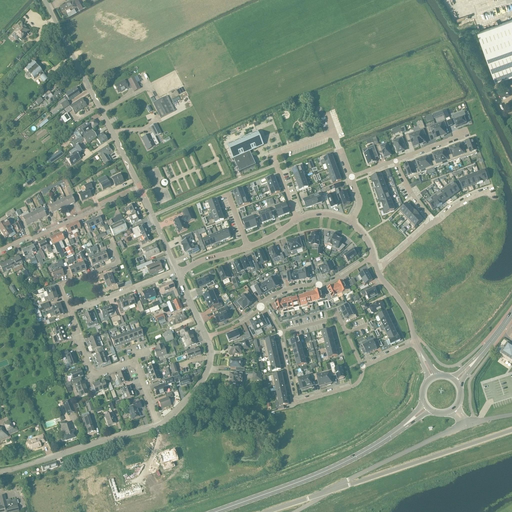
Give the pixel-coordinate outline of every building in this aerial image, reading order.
[(70,0),(59,6),(63,13),(80,4),(77,0),(70,0)] [(511,19),(478,32),(495,81),(511,74),(511,19)] [(22,24),(13,33),(19,38),(18,39),(21,41),(24,38),(23,38),(29,31),(22,24)] [(28,67),(24,70),(27,73),(26,74),(26,75),(26,76),(26,77),(27,77),(27,78),(28,78),(29,78),(30,78),(30,77),(31,76),(34,80),(39,75),(41,78),(39,79),(44,83),(48,79),(44,75),(33,62),(30,65),(29,65),(28,65),(28,66),(27,66),(28,66),(28,67)] [(124,81),(114,86),(118,93),(121,91),(121,92),(128,89),(131,87),(134,93),(140,89),(136,83),(139,81),(136,77),(134,78),(128,81),(128,82),(125,84),(124,81)] [(65,95),(69,101),(79,94),(75,88),(65,95)] [(501,99),(511,94),(509,88),(508,89),(508,88),(498,91),(501,99)] [(44,99),(49,105),(62,94),(58,90),(53,95),(51,93),(44,99)] [(498,101),(493,90),(489,92),(493,103),(498,101)] [(152,104),(156,112),(171,104),(167,96),(152,104)] [(40,98),(35,102),(38,106),(43,102),(40,98)] [(82,99),(69,107),(74,114),(87,106),(82,99)] [(69,106),(66,101),(60,105),(63,110),(69,106)] [(171,104),(156,112),(160,119),(175,112),(171,104)] [(466,117),(464,112),(453,117),(455,121),(454,122),(456,128),(466,124),(464,118),(466,117)] [(65,124),(70,120),(67,114),(61,118),(65,124)] [(88,124),(92,130),(98,126),(94,121),(88,124)] [(447,127),(444,121),(435,125),(440,137),(441,137),(441,138),(444,137),(444,136),(446,135),(444,129),(447,127)] [(76,130),(76,131),(73,133),(78,139),(70,144),(73,148),(84,141),(81,137),(91,130),(92,130),(87,123),(76,130)] [(152,134),(149,135),(142,139),(147,151),(155,147),(153,142),(158,140),(156,137),(161,134),(158,128),(161,127),(159,123),(149,128),(152,134)] [(420,130),(414,133),(419,145),(420,145),(420,146),(423,145),(423,144),(425,143),(422,137),(426,135),(423,129),(425,129),(423,124),(418,126),(420,130)] [(440,137),(435,125),(426,128),(429,134),(432,133),(434,140),(437,139),(437,140),(440,138),(440,137)] [(403,126),(392,131),(393,134),(401,131),(402,133),(406,132),(403,126)] [(91,130),(81,137),(84,141),(86,145),(96,138),(91,130)] [(240,173),(256,166),(250,152),(263,146),(257,132),(244,138),(243,137),(240,138),(241,139),(227,145),(233,159),(240,173)] [(419,145),(414,133),(405,136),(407,142),(411,141),(413,148),(415,147),(416,148),(419,146),(418,146),(419,145)] [(101,145),(103,144),(107,140),(103,134),(99,137),(100,138),(96,140),(98,143),(96,145),(98,147),(100,145),(101,145)] [(405,143),(402,137),(393,141),(395,146),(395,147),(396,150),(396,149),(398,154),(399,153),(399,154),(402,153),(402,152),(404,151),(401,145),(405,143)] [(469,150),(466,151),(468,157),(477,154),(475,148),(474,145),(472,141),(466,143),(469,150)] [(382,152),(385,159),(387,158),(390,157),(391,156),(386,143),(376,147),(379,153),(382,152)] [(71,155),(66,159),(71,166),(80,159),(77,155),(78,154),(79,154),(83,151),(84,150),(80,145),(79,146),(77,147),(75,149),(69,153),(71,155)] [(97,152),(104,163),(104,164),(110,160),(107,156),(112,153),(107,145),(97,152)] [(461,145),(455,147),(460,159),(465,157),(465,158),(468,157),(466,151),(463,152),(461,145)] [(369,152),(364,154),(368,166),(376,163),(374,157),(377,156),(377,158),(378,157),(374,146),(368,149),(369,152)] [(452,155),(449,156),(451,162),(460,159),(455,147),(450,149),(452,155)] [(48,159),(51,164),(61,157),(58,152),(48,159)] [(444,152),(438,154),(443,165),(451,162),(449,156),(446,157),(444,152)] [(435,161),(432,162),(434,169),(443,165),(438,154),(433,156),(435,161)] [(326,156),(321,158),(322,161),(321,161),(322,165),(323,166),(326,165),(334,162),(332,157),(330,158),(327,158),(326,156)] [(427,158),(422,160),(426,172),(428,175),(435,172),(434,169),(432,162),(429,163),(427,158)] [(419,169),(416,170),(418,176),(421,175),(421,174),(426,172),(422,160),(416,162),(419,169)] [(295,170),(293,171),(294,176),(295,176),(303,173),(305,173),(302,164),(294,167),(296,170),(295,170)] [(410,164),(405,166),(406,170),(406,171),(407,174),(410,179),(415,177),(416,180),(419,179),(418,176),(416,170),(413,171),(410,164)] [(484,171),(479,173),(482,182),(483,182),(488,180),(484,171)] [(479,173),(474,175),(477,184),(477,185),(483,183),(483,182),(482,182),(479,173)] [(123,183),(119,175),(111,179),(115,187),(123,183)] [(383,180),(381,175),(372,178),(374,183),(383,180)] [(474,175),(469,177),(472,186),(477,184),(474,175)] [(97,180),(100,184),(103,191),(111,187),(108,180),(105,176),(97,180)] [(271,176),(260,181),(262,185),(267,183),(268,186),(277,183),(275,178),(272,179),(271,177),(271,176)] [(339,176),(331,179),(333,184),(341,181),(341,180),(340,178),(339,176)] [(469,177),(464,179),(467,188),(472,186),(469,177)] [(27,186),(35,181),(33,178),(25,183),(27,186)] [(383,180),(374,183),(373,183),(375,189),(376,188),(386,184),(384,179),(383,180)] [(414,183),(410,185),(411,187),(421,183),(419,179),(413,181),(414,183)] [(464,179),(459,181),(462,190),(467,188),(464,179)] [(452,182),(448,185),(455,195),(459,192),(452,182)] [(82,202),(92,197),(89,191),(93,189),(90,183),(84,186),(85,190),(78,194),(82,202)] [(268,186),(267,186),(267,187),(269,191),(278,188),(278,187),(277,185),(277,183),(268,186)] [(298,186),(299,188),(299,190),(300,191),(308,188),(306,183),(298,186)] [(388,190),(386,184),(376,188),(378,193),(387,190),(388,190)] [(448,185),(443,188),(450,198),(455,195),(448,185)] [(278,188),(269,191),(271,196),(280,193),(279,190),(278,188)] [(443,188),(439,191),(446,201),(450,198),(443,188)] [(237,192),(234,193),(236,198),(246,194),(244,189),(237,192)] [(380,198),(388,195),(387,190),(378,193),(380,198)] [(439,191),(435,195),(441,204),(442,204),(446,201),(439,191)] [(319,195),(314,197),(317,205),(319,204),(322,203),(320,199),(323,198),(321,192),(318,193),(319,195)] [(336,192),(327,195),(329,201),(328,201),(329,205),(330,204),(331,208),(337,206),(335,200),(338,199),(339,202),(336,192)] [(346,193),(339,195),(340,199),(341,199),(344,206),(350,204),(349,200),(350,200),(348,196),(347,196),(346,193)] [(246,194),(236,198),(237,200),(237,202),(238,203),(248,199),(246,194)] [(390,194),(388,195),(380,198),(381,203),(392,199),(390,194)] [(435,195),(430,198),(437,207),(437,208),(442,205),(442,204),(441,204),(435,195)] [(71,197),(66,199),(69,206),(74,203),(71,197)] [(314,197),(309,199),(312,207),(314,206),(316,206),(317,205),(314,197)] [(430,198),(426,201),(432,211),(437,208),(437,207),(430,198)] [(66,199),(60,202),(63,209),(69,206),(66,199)] [(248,199),(238,203),(238,205),(239,208),(250,204),(248,199)] [(309,199),(303,201),(305,206),(306,209),(312,207),(309,199)] [(394,205),(392,199),(381,203),(383,209),(383,208),(392,205),(394,205)] [(50,203),(51,206),(49,207),(52,214),(58,211),(54,204),(53,201),(50,203)] [(208,204),(210,209),(219,206),(217,203),(217,201),(214,202),(208,204)] [(268,208),(263,210),(268,222),(273,220),(272,216),(271,214),(270,213),(273,212),(271,206),(269,201),(266,202),(268,207),(268,208)] [(60,202),(54,204),(58,211),(63,209),(60,202)] [(480,211),(478,211),(479,215),(485,213),(484,210),(492,208),(490,202),(479,204),(480,211)] [(284,216),(280,204),(274,206),(274,205),(271,206),(273,212),(276,211),(276,212),(277,214),(279,218),(284,216)] [(281,206),(280,206),(284,216),(289,214),(288,210),(287,208),(287,206),(286,204),(281,206)] [(411,209),(407,204),(399,212),(403,216),(411,209)] [(134,205),(128,207),(124,209),(126,212),(130,210),(132,215),(137,213),(134,205)] [(392,205),(383,208),(383,209),(385,214),(394,210),(392,205)] [(36,211),(40,220),(46,217),(42,208),(39,210),(38,208),(35,209),(36,211)] [(15,213),(13,209),(5,215),(7,218),(15,213)] [(181,218),(173,221),(178,233),(186,230),(183,222),(186,220),(187,221),(188,223),(194,220),(194,219),(193,217),(189,209),(183,212),(185,217),(182,218),(181,218)] [(407,220),(414,212),(411,209),(403,216),(407,220)] [(263,210),(255,213),(257,219),(260,218),(261,220),(262,224),(268,222),(263,210)] [(36,211),(30,214),(33,222),(40,220),(36,211)] [(419,216),(415,212),(414,212),(407,220),(410,224),(418,216),(418,217),(419,216)] [(459,212),(455,216),(461,223),(465,220),(466,222),(469,219),(465,215),(463,217),(459,212)] [(130,222),(132,225),(136,223),(141,220),(137,213),(132,215),(128,217),(130,222)] [(252,215),(247,217),(252,229),(257,227),(256,223),(255,221),(254,220),(257,219),(255,213),(252,214),(252,215)] [(33,222),(30,214),(23,217),(26,226),(33,222)] [(222,215),(214,218),(214,219),(215,223),(224,220),(223,217),(222,216),(222,215)] [(414,228),(422,220),(418,217),(418,216),(410,224),(414,228)] [(455,216),(451,219),(457,227),(461,223),(455,216)] [(100,228),(104,226),(102,223),(99,217),(92,221),(95,226),(99,224),(100,228)] [(252,229),(247,217),(242,219),(243,221),(246,231),(252,229)] [(447,223),(453,230),(457,227),(451,219),(447,223)] [(479,225),(479,229),(485,229),(485,226),(493,226),(493,219),(481,219),(481,225),(479,225)] [(3,223),(0,224),(0,231),(1,233),(8,228),(10,227),(6,221),(3,223)] [(85,224),(88,230),(89,233),(93,231),(91,228),(95,226),(92,221),(85,224)] [(114,237),(127,230),(123,221),(109,227),(114,237)] [(78,223),(72,225),(76,234),(78,233),(77,230),(80,228),(78,223)] [(447,223),(442,226),(442,227),(442,226),(449,234),(453,230),(447,223)] [(72,225),(66,228),(68,234),(69,234),(70,236),(73,235),(76,234),(72,225)] [(442,227),(438,230),(442,234),(439,236),(443,241),(446,239),(445,237),(449,234),(442,226),(442,227)] [(138,227),(132,230),(136,239),(142,236),(147,234),(144,227),(139,229),(138,227)] [(8,228),(1,233),(5,238),(9,235),(11,238),(16,235),(12,229),(9,231),(8,228)] [(387,229),(377,235),(381,241),(390,235),(387,229)] [(227,230),(222,232),(225,240),(228,239),(230,238),(229,236),(227,230)] [(222,232),(217,234),(221,242),(223,242),(225,241),(225,240),(222,232)] [(475,238),(473,241),(479,244),(480,241),(487,244),(490,238),(480,233),(477,239),(475,238)] [(61,234),(56,236),(59,243),(60,245),(60,246),(63,245),(62,244),(61,241),(62,241),(64,240),(61,234)] [(144,241),(141,243),(142,245),(145,244),(150,241),(147,234),(142,236),(142,237),(144,241)] [(180,239),(182,242),(180,243),(181,245),(180,246),(182,249),(192,244),(190,241),(193,239),(190,234),(181,238),(180,239)] [(217,234),(213,236),(216,244),(217,244),(219,243),(221,242),(217,234)] [(319,234),(312,234),(312,237),(309,237),(309,243),(311,243),(311,246),(319,246),(319,234)] [(324,245),(332,248),(332,249),(337,237),(335,237),(336,236),(333,235),(333,236),(332,235),(330,238),(324,237),(324,245)] [(381,241),(380,241),(384,247),(394,240),(390,235),(381,241)] [(428,239),(434,246),(438,243),(439,245),(442,243),(438,238),(435,240),(432,235),(428,239)] [(56,236),(50,239),(53,245),(56,244),(59,243),(56,236)] [(213,236),(208,238),(211,246),(214,246),(216,245),(216,244),(213,236)] [(337,237),(332,249),(340,252),(345,247),(340,243),(342,240),(340,239),(338,238),(337,238),(337,237)] [(208,238),(203,240),(206,249),(207,248),(209,247),(211,246),(208,238)] [(294,241),(293,241),(296,251),(297,253),(297,251),(302,249),(303,252),(306,250),(304,244),(301,245),(299,239),(298,239),(294,240),(294,241)] [(428,239),(423,243),(430,250),(434,246),(428,239)] [(38,250),(39,254),(40,254),(42,260),(45,259),(41,249),(45,247),(46,249),(48,253),(52,252),(49,245),(47,246),(45,241),(38,244),(40,249),(38,250)] [(288,243),(287,243),(289,249),(286,250),(288,257),(294,255),(293,252),(296,251),(293,241),(292,241),(288,242),(288,243)] [(423,243),(419,246),(425,253),(430,250),(423,243)] [(189,256),(199,252),(197,246),(194,248),(192,244),(182,249),(183,252),(184,252),(185,254),(187,253),(188,257),(189,256)] [(471,248),(467,252),(475,260),(479,256),(474,251),(476,248),(472,244),(469,246),(471,248)] [(146,259),(159,253),(156,245),(142,251),(146,259)] [(419,246),(415,250),(421,257),(425,253),(419,246)] [(33,247),(28,249),(34,262),(36,261),(33,254),(36,253),(33,247)] [(68,248),(65,249),(67,253),(68,257),(74,254),(71,247),(68,248)] [(276,247),(269,250),(273,260),(280,257),(281,260),(284,259),(282,253),(279,255),(276,247)] [(28,249),(22,252),(26,261),(29,259),(31,263),(34,262),(28,249)] [(357,256),(353,250),(347,254),(345,252),(340,255),(342,258),(344,256),(348,262),(357,256)] [(415,250),(411,253),(414,257),(412,259),(416,264),(419,262),(417,260),(421,257),(415,250)] [(104,253),(100,254),(103,262),(104,262),(108,260),(107,258),(107,257),(105,252),(104,253)] [(262,252),(255,255),(258,264),(255,265),(257,272),(262,270),(261,266),(267,263),(265,259),(266,258),(264,254),(263,255),(262,252)] [(461,255),(458,258),(463,262),(465,260),(470,265),(475,260),(467,252),(462,257),(461,255)] [(35,256),(38,262),(40,266),(44,265),(43,262),(42,260),(40,254),(39,254),(35,256)] [(100,254),(94,256),(97,264),(103,262),(100,254)] [(94,256),(89,258),(92,266),(97,264),(94,256)] [(18,257),(9,261),(13,269),(15,273),(23,269),(21,265),(22,265),(18,257)] [(247,259),(240,262),(245,271),(246,271),(250,269),(251,270),(252,270),(254,269),(252,263),(251,262),(249,263),(247,259)] [(454,265),(449,269),(456,278),(461,273),(456,267),(459,265),(455,260),(452,263),(454,265)] [(0,265),(0,266),(3,274),(13,269),(9,261),(0,265)] [(58,264),(49,267),(54,280),(64,276),(62,273),(66,271),(62,261),(57,263),(58,264)] [(141,270),(146,268),(149,275),(162,270),(159,262),(153,265),(151,261),(140,266),(141,270)] [(236,270),(234,271),(237,278),(240,277),(239,275),(245,272),(245,271),(240,262),(234,265),(236,270)] [(324,266),(328,274),(327,274),(328,274),(333,272),(331,269),(336,267),(333,262),(329,263),(324,266)] [(404,262),(394,267),(397,273),(407,268),(404,262)] [(323,263),(317,265),(322,276),(327,274),(328,274),(324,266),(323,263)] [(226,267),(218,271),(223,282),(225,285),(230,283),(228,279),(231,278),(226,267)] [(407,268),(397,273),(400,279),(406,276),(408,278),(413,275),(412,272),(409,273),(407,268)] [(23,272),(27,280),(32,278),(28,270),(23,272)] [(442,274),(437,277),(443,287),(448,283),(444,277),(447,275),(444,270),(441,272),(442,274)] [(370,276),(367,271),(359,276),(362,280),(370,276)] [(272,275),(267,278),(269,281),(269,282),(273,289),(273,290),(278,287),(276,282),(279,280),(276,274),(272,276),(272,275)] [(111,275),(103,278),(105,283),(113,280),(111,275)] [(370,276),(362,280),(365,285),(372,281),(370,276)] [(207,277),(197,281),(200,288),(206,285),(208,288),(215,285),(213,282),(210,283),(207,277)] [(430,278),(427,280),(431,285),(433,284),(437,290),(443,287),(437,277),(431,280),(430,278)] [(113,280),(105,283),(107,288),(115,285),(113,280)] [(411,285),(405,289),(408,294),(408,295),(418,289),(415,284),(417,283),(416,280),(410,283),(411,285)] [(172,282),(158,287),(161,295),(175,290),(172,282)] [(269,282),(265,284),(269,292),(273,289),(269,282)] [(343,283),(338,285),(342,294),(343,296),(351,292),(348,286),(345,288),(343,283)] [(254,286),(251,288),(254,294),(257,292),(260,297),(264,294),(265,294),(264,294),(260,286),(259,284),(254,286)] [(260,286),(264,294),(265,294),(269,292),(265,284),(260,286)] [(338,285),(333,287),(337,296),(342,294),(338,285)] [(326,296),(328,301),(328,303),(333,300),(338,298),(337,296),(333,287),(328,290),(330,295),(326,296)] [(206,303),(216,298),(214,295),(217,293),(215,288),(208,291),(209,294),(204,296),(206,303)] [(377,292),(375,288),(369,291),(367,289),(360,293),(362,295),(363,295),(364,297),(367,296),(369,300),(378,295),(376,293),(377,292)] [(146,291),(142,292),(144,297),(140,299),(143,306),(147,304),(146,301),(156,297),(153,289),(146,292),(146,291)] [(408,294),(408,295),(411,301),(421,295),(418,289),(408,295),(408,294)] [(242,299),(248,306),(248,307),(252,303),(249,299),(252,296),(247,291),(244,294),(243,295),(244,298),(242,299)] [(320,291),(315,293),(317,302),(318,304),(323,303),(328,301),(326,296),(326,295),(322,296),(320,291)] [(56,294),(48,297),(44,298),(45,302),(48,301),(50,301),(50,302),(58,299),(56,294)] [(304,295),(304,296),(305,296),(307,307),(308,307),(313,305),(312,303),(310,294),(304,295)] [(132,297),(125,300),(128,307),(135,305),(135,304),(136,303),(140,313),(143,311),(140,302),(137,303),(134,295),(132,296),(132,297)] [(304,296),(299,298),(300,300),(302,307),(302,309),(308,308),(307,307),(305,296),(304,296)] [(240,297),(233,303),(237,309),(240,306),(244,310),(248,307),(248,306),(242,299),(240,297)] [(160,298),(157,299),(158,301),(152,304),(153,307),(162,304),(160,298)] [(206,303),(209,309),(214,306),(216,309),(223,306),(220,301),(218,302),(216,298),(206,303)] [(291,299),(294,309),(299,308),(297,300),(297,298),(292,300),(291,299)] [(291,299),(286,300),(289,312),(294,310),(294,309),(291,299)] [(116,302),(119,310),(120,313),(124,312),(123,309),(128,307),(125,300),(119,302),(119,301),(116,302)] [(178,300),(170,303),(174,312),(182,309),(178,300)] [(286,300),(281,302),(283,311),(283,313),(284,313),(289,312),(286,300)] [(378,302),(373,305),(371,307),(374,314),(384,309),(381,302),(378,303),(378,302)] [(48,315),(49,315),(49,314),(62,310),(60,305),(52,308),(52,309),(51,309),(52,310),(47,312),(48,315)] [(340,310),(343,315),(353,310),(350,305),(340,310)] [(110,306),(104,308),(108,317),(111,316),(112,318),(117,316),(114,309),(111,310),(110,306)] [(104,308),(99,309),(101,314),(98,315),(101,322),(104,321),(104,319),(108,317),(104,308)] [(228,311),(227,308),(219,311),(220,314),(215,317),(218,324),(229,319),(226,312),(228,311)] [(440,313),(429,322),(433,327),(434,328),(439,335),(443,340),(447,343),(451,339),(458,334),(463,330),(459,326),(460,325),(459,325),(458,325),(455,322),(456,321),(455,320),(455,321),(445,308),(440,313)] [(49,314),(49,315),(51,318),(55,316),(56,318),(64,315),(62,310),(49,314)] [(353,310),(343,315),(345,320),(350,318),(351,321),(356,318),(353,310)] [(84,315),(87,325),(94,323),(95,326),(98,325),(96,319),(93,320),(91,312),(84,315)] [(168,319),(169,322),(173,320),(175,325),(187,320),(183,312),(168,319)] [(386,313),(378,317),(380,321),(389,318),(388,317),(387,315),(386,313)] [(256,319),(261,330),(267,327),(268,329),(272,327),(268,321),(265,322),(262,316),(259,318),(259,317),(256,318),(257,319),(256,319)] [(380,321),(379,322),(381,327),(383,326),(391,322),(390,320),(389,318),(380,321)] [(255,333),(261,330),(256,319),(255,320),(255,319),(252,320),(252,321),(250,322),(253,328),(250,330),(253,337),(257,335),(255,333)] [(391,322),(383,326),(385,331),(393,327),(393,326),(392,324),(391,322)] [(61,327),(54,330),(57,337),(53,338),(55,344),(58,343),(59,344),(66,341),(61,327)] [(393,327),(385,331),(387,335),(395,331),(394,329),(393,327)] [(140,328),(135,330),(139,339),(143,337),(140,328)] [(181,337),(183,336),(188,347),(189,347),(190,348),(194,346),(193,345),(196,344),(193,337),(193,336),(191,332),(189,333),(187,329),(179,332),(181,337)] [(135,330),(130,332),(134,341),(139,339),(135,330)] [(325,331),(321,332),(323,338),(332,336),(331,331),(331,330),(330,331),(325,332),(325,331)] [(239,337),(240,337),(239,337),(237,332),(237,331),(237,332),(234,333),(231,334),(227,336),(229,341),(229,342),(232,340),(233,341),(237,339),(236,339),(239,337)] [(395,331),(387,335),(389,340),(397,336),(397,335),(396,334),(395,331)] [(130,332),(126,333),(129,342),(134,341),(130,332)] [(162,335),(166,343),(174,340),(170,332),(162,335)] [(126,333),(121,335),(124,344),(129,342),(126,333)] [(88,341),(90,346),(98,343),(97,338),(98,337),(97,334),(91,336),(92,339),(88,341)] [(121,335),(116,337),(119,346),(124,344),(121,335)] [(389,340),(388,340),(391,345),(400,341),(398,336),(397,336),(389,340)] [(116,337),(111,339),(114,348),(119,346),(116,337)] [(302,344),(300,338),(296,339),(296,340),(291,341),(290,341),(291,341),(292,347),(302,344)] [(375,338),(367,342),(368,344),(372,352),(377,350),(374,343),(377,342),(375,338)] [(361,343),(364,348),(361,350),(364,355),(366,354),(367,354),(372,352),(368,344),(367,342),(367,341),(361,343)] [(230,354),(230,355),(242,354),(241,347),(248,346),(247,342),(239,344),(239,346),(234,347),(230,348),(230,349),(228,349),(229,354),(230,354)] [(98,343),(90,346),(92,351),(96,350),(97,352),(103,350),(102,347),(100,348),(98,343)] [(511,347),(507,344),(504,350),(500,355),(511,362),(511,347)] [(157,358),(166,354),(164,348),(163,348),(161,345),(156,347),(157,350),(154,351),(157,358)] [(198,348),(186,352),(188,359),(200,355),(198,348)] [(98,355),(94,357),(96,362),(104,359),(103,354),(104,353),(103,350),(97,352),(98,355)] [(336,351),(326,353),(328,359),(332,358),(332,357),(337,356),(338,356),(337,356),(336,351)] [(73,354),(66,357),(70,367),(77,364),(73,354)] [(104,359),(96,362),(98,367),(102,366),(103,368),(104,367),(107,366),(111,364),(108,357),(104,359)] [(307,365),(306,359),(296,361),(297,367),(298,367),(298,366),(303,365),(303,366),(307,365)] [(230,362),(229,367),(230,367),(230,368),(236,368),(238,368),(237,372),(244,372),(245,369),(241,368),(242,361),(241,361),(238,360),(238,361),(230,361),(230,362)] [(334,363),(330,364),(332,370),(333,376),(336,375),(338,380),(339,380),(338,380),(338,381),(339,381),(340,380),(341,380),(343,380),(344,379),(344,378),(344,375),(343,371),(342,371),(342,368),(336,369),(334,363)] [(175,364),(173,365),(169,366),(172,375),(178,373),(175,364)] [(155,365),(146,369),(148,373),(157,370),(155,365)] [(70,374),(70,375),(69,375),(69,376),(68,376),(68,377),(69,379),(69,380),(70,380),(71,380),(72,380),(73,385),(82,382),(80,377),(83,377),(80,370),(70,374)] [(157,370),(148,373),(150,378),(159,375),(157,370)] [(332,370),(322,373),(326,386),(331,385),(331,384),(332,384),(330,377),(333,376),(332,370)] [(125,372),(116,375),(118,380),(127,377),(125,372)] [(262,381),(260,373),(254,373),(253,381),(262,381)] [(310,376),(304,378),(307,389),(312,388),(312,387),(313,387),(311,380),(314,379),(315,381),(313,375),(313,373),(309,374),(310,376)] [(326,386),(322,373),(323,375),(317,377),(317,374),(313,375),(315,381),(318,380),(320,387),(321,387),(321,388),(326,386)] [(242,375),(230,374),(230,378),(230,382),(230,386),(234,386),(234,387),(236,387),(238,387),(238,386),(239,386),(239,383),(242,383),(242,375)] [(159,375),(150,378),(152,383),(161,380),(159,375)] [(175,383),(179,382),(180,386),(190,383),(189,381),(193,380),(191,376),(188,377),(188,376),(180,379),(179,376),(174,378),(175,383)] [(118,380),(114,382),(116,387),(128,382),(127,377),(118,380)] [(307,389),(304,378),(298,379),(298,377),(294,378),(296,384),(299,383),(301,390),(302,390),(302,391),(307,389)] [(171,378),(164,381),(165,384),(166,386),(171,384),(173,384),(173,383),(174,383),(172,378),(171,379),(171,378)] [(104,381),(92,385),(95,392),(96,394),(107,389),(104,381)] [(86,386),(84,382),(75,386),(76,390),(77,389),(80,397),(88,394),(85,386),(86,386)] [(165,384),(154,388),(156,396),(166,392),(165,388),(171,385),(171,384),(166,386),(165,384)] [(130,387),(121,390),(123,395),(132,392),(130,387)] [(132,392),(123,395),(125,400),(134,397),(132,392)] [(166,398),(158,401),(161,409),(171,406),(168,399),(173,398),(172,393),(165,396),(166,398)] [(280,406),(277,407),(278,410),(284,409),(284,406),(288,405),(287,399),(279,401),(279,402),(280,406)] [(62,403),(67,416),(75,413),(70,400),(62,403)] [(134,407),(128,409),(132,420),(140,417),(137,410),(141,408),(139,402),(133,404),(134,407)] [(83,419),(82,420),(86,430),(86,429),(88,434),(95,432),(94,427),(91,417),(90,417),(89,413),(82,415),(83,419)] [(112,414),(105,417),(108,426),(116,424),(112,414)] [(5,426),(4,426),(7,433),(8,432),(9,435),(18,431),(17,427),(13,429),(11,423),(10,423),(9,421),(4,424),(5,426)] [(60,423),(61,427),(64,437),(61,438),(62,442),(65,441),(66,441),(76,438),(71,424),(69,425),(69,423),(65,424),(65,421),(60,423)] [(2,428),(0,428),(0,441),(9,438),(6,432),(4,433),(2,428)] [(37,437),(38,440),(27,443),(30,451),(30,450),(37,448),(41,447),(40,445),(46,443),(43,435),(37,437)] [(164,455),(159,457),(162,465),(163,465),(164,469),(173,467),(172,462),(176,461),(173,452),(169,454),(168,453),(164,455)] [(56,462),(50,464),(41,467),(43,472),(58,467),(56,462)] [(113,479),(109,481),(115,501),(142,493),(140,487),(118,494),(113,479)] [(0,511),(18,511),(16,500),(8,502),(8,500),(6,501),(4,496),(0,496),(0,502),(1,506),(0,506),(0,511)]
